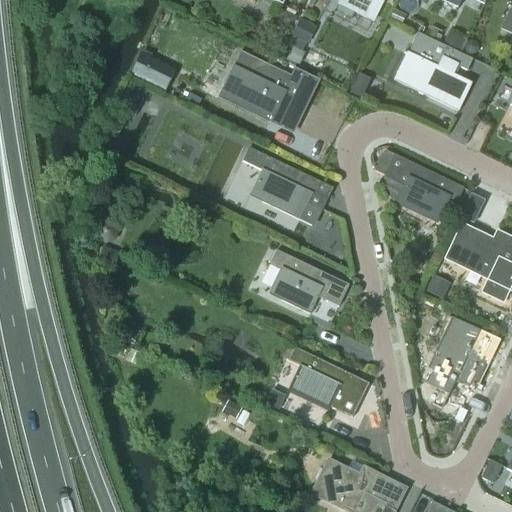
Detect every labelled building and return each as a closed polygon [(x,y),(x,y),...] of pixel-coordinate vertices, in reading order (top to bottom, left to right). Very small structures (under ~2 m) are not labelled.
[(176,0),(174,0),(170,8),(186,16),(191,7),(176,0)] [(340,0),(337,7),(366,21),(375,0),(340,0)] [(467,0),(483,7),(486,0),(436,0),(457,10),(461,0),(467,0)] [(511,6),(500,31),(511,37),(511,6)] [(283,13),(279,22),(280,27),(290,32),(296,19),(283,13)] [(292,39),(290,42),(306,50),(316,30),(299,22),(291,39),(292,39)] [(465,73),(470,62),(429,43),(417,36),(407,58),(396,79),(428,94),(425,99),(457,114),(470,87),(451,78),(456,68),(465,73)] [(465,45),(462,50),(464,55),(470,57),(475,55),(477,50),(475,45),(470,43),(465,45)] [(291,50),(286,62),(295,66),(301,54),(291,50)] [(240,54),(232,70),(242,75),(233,93),(248,100),(245,106),(273,119),(295,130),(314,90),(318,83),(293,71),(290,78),(240,54)] [(140,56),(130,77),(163,93),(174,72),(140,56)] [(357,76),(348,95),(360,101),(370,82),(357,76)] [(133,119),(145,94),(128,86),(116,111),(133,119)] [(473,135),(468,147),(480,152),(485,141),(473,135)] [(309,229),(319,209),(329,189),(254,153),(247,150),(241,164),(260,173),(248,199),(259,205),(309,229)] [(456,206),(462,192),(393,158),(383,178),(383,179),(383,180),(385,192),(385,193),(386,194),(387,195),(388,195),(390,195),(391,198),(393,201),(396,203),(394,206),(423,220),(426,214),(436,220),(445,201),(456,206)] [(98,226),(95,234),(99,242),(107,245),(115,241),(118,233),(114,225),(105,222),(98,226)] [(492,241),(461,226),(444,260),(486,280),(479,295),(502,306),(507,293),(511,295),(511,240),(496,233),(492,241)] [(117,255),(101,249),(95,264),(111,271),(117,255)] [(337,309),(348,288),(275,252),(268,266),(280,272),(271,291),(283,297),(280,302),(309,316),(317,299),(337,309)] [(431,277),(424,293),(442,301),(449,285),(431,277)] [(474,393),(489,361),(469,351),(478,332),(451,319),(436,350),(442,353),(426,384),(447,395),(453,383),(474,393)] [(117,345),(111,356),(122,361),(127,350),(117,345)] [(293,350),(287,363),(299,369),(290,388),(302,394),(299,400),(328,414),(330,410),(352,420),(357,408),(368,386),(293,350)] [(129,351),(124,362),(136,367),(141,356),(129,351)] [(285,399),(271,392),(264,406),(278,413),(285,399)] [(227,402),(221,414),(234,421),(241,410),(227,402)] [(328,462),(314,490),(353,510),(352,511),(396,511),(395,511),(405,490),(363,469),(359,478),(328,462)] [(501,468),(489,462),(479,480),(492,486),(501,468)]
